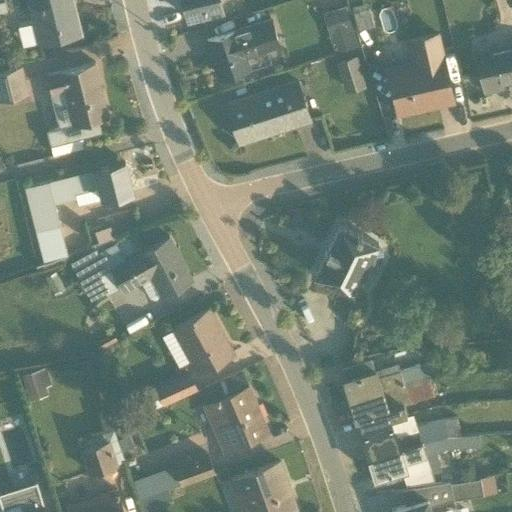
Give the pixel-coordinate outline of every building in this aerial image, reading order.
[(80,33),(71,0),(27,0),(38,43),(80,33)] [(183,0),(187,17),(223,10),(220,0),(183,0)] [(373,24),(367,2),(351,6),(357,29),(373,24)] [(356,43),(344,4),(322,12),(334,51),(356,43)] [(216,56),(222,76),(250,67),(247,56),(280,45),(271,17),(206,39),(212,57),(216,56)] [(451,99),(437,30),(406,37),(410,58),(386,63),(395,110),(451,99)] [(500,80),(511,77),(511,34),(510,35),(511,41),(474,49),(484,92),(502,88),(500,80)] [(336,61),(345,90),(365,84),(355,54),(336,61)] [(93,61),(46,73),(59,123),(45,127),(49,143),(100,130),(96,117),(106,115),(93,61)] [(20,66),(0,70),(0,96),(26,90),(20,66)] [(226,102),(239,140),(239,138),(265,130),(266,131),(309,118),(296,78),(226,102)] [(124,161),(24,186),(44,261),(67,255),(53,202),(76,196),(78,205),(131,191),(124,161)] [(97,226),(100,239),(115,235),(111,222),(97,226)] [(385,245),(338,222),(314,271),(352,289),(366,261),(375,265),(385,245)] [(181,260),(168,237),(125,260),(122,256),(138,248),(130,233),(95,252),(93,248),(70,260),(90,297),(104,290),(106,293),(121,285),(124,290),(140,282),(149,299),(187,279),(178,262),(181,260)] [(196,371),(228,354),(220,340),(224,338),(208,307),(161,333),(178,363),(188,357),(196,371)] [(343,367),(351,394),(422,376),(418,362),(399,367),(397,361),(374,368),(371,358),(343,367)] [(44,363),(23,370),(31,395),(52,388),(44,363)] [(197,386),(188,368),(140,391),(145,400),(149,410),(197,386)] [(429,374),(422,376),(351,394),(360,426),(408,412),(405,402),(434,393),(429,374)] [(221,449),(267,428),(247,382),(240,385),(236,376),(223,382),(227,391),(201,402),(221,449)] [(113,425),(149,410),(145,400),(109,416),(113,425)] [(408,412),(360,426),(369,456),(444,433),(460,432),(456,415),(412,424),(408,412)] [(444,433),(369,456),(374,475),(402,467),(406,483),(434,477),(431,471),(440,468),(434,450),(447,446),(444,433)] [(109,438),(80,448),(88,473),(118,463),(109,438)] [(178,483),(215,470),(208,451),(131,479),(138,497),(147,494),(178,483)] [(280,457),(227,477),(240,511),(272,511),(297,503),(280,457)] [(427,481),(429,497),(497,487),(494,471),(427,481)] [(45,511),(35,480),(0,491),(0,511),(45,511)] [(178,483),(147,494),(152,507),(171,501),(168,492),(180,488),(178,483)] [(68,501),(71,511),(122,511),(115,487),(68,501)] [(432,511),(427,496),(391,508),(392,511),(432,511)]
